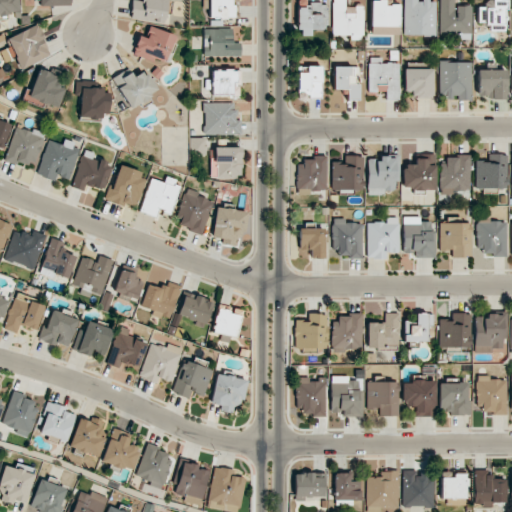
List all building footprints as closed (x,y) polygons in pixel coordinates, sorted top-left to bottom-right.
[(138,0),(139,1),(134,0),(131,0),(130,19),(164,23),(166,0),(138,0)] [(208,0),(209,17),(232,17),(232,0),(208,0)] [(362,6),(345,6),(345,0),(331,0),(332,36),(350,35),(350,40),(363,40),(362,6)] [(399,1),(375,0),(370,0),(369,34),(398,35),(399,1)] [(435,36),(435,0),(403,0),(403,35),(435,36)] [(471,6),(454,5),(454,0),(439,0),(439,35),(463,35),(463,39),(471,39),(471,6)] [(505,31),(504,0),(483,0),(484,7),(477,7),(477,23),(488,23),(488,31),(505,31)] [(297,8),(298,36),(310,35),(310,30),(326,30),(326,3),(309,4),(309,7),(297,8)] [(50,57),(38,25),(8,36),(20,68),(50,57)] [(173,34),(148,27),(145,35),(139,33),(133,54),(165,63),(173,34)] [(233,28),(203,29),(204,57),(240,56),(240,42),(233,43),(233,28)] [(471,62),(439,61),(439,97),(458,97),(458,100),(471,100),(471,62)] [(399,63),(368,63),(367,91),(386,91),(386,99),(399,100),(399,63)] [(57,108),(68,79),(62,76),(62,74),(40,66),(28,97),(57,108)] [(321,66),(307,66),(307,73),(297,73),(298,99),(321,98),(321,66)] [(333,89),(346,89),(346,99),(358,99),(359,67),(334,66),(333,89)] [(133,76),(129,68),(113,77),(129,108),(156,93),(144,70),(133,76)] [(404,68),(404,90),(413,91),(413,97),(432,98),(432,69),(404,68)] [(506,69),(477,70),(477,98),(506,98),(506,69)] [(212,70),(211,95),(231,96),(232,81),(236,81),(236,71),(212,70)] [(110,113),(109,93),(103,94),(103,83),(78,85),(81,120),(101,119),(100,114),(110,113)] [(241,120),(235,120),(235,103),(204,102),(203,134),(240,135),(241,120)] [(0,147),(3,148),(10,122),(0,118),(0,147)] [(32,129),(31,133),(15,127),(4,161),(33,170),(44,133),(32,129)] [(206,138),(190,137),(189,154),(205,155),(206,138)] [(79,149),(72,147),(74,142),(64,139),(62,144),(47,139),(36,175),(54,181),(56,175),(69,179),(79,149)] [(241,147),(214,147),(213,157),(210,156),(210,177),(241,178),(241,147)] [(102,190),(111,162),(83,153),(71,187),(83,191),(85,184),(102,190)] [(435,154),(424,154),(424,159),(416,159),(416,165),(403,165),(403,189),(435,190),(435,154)] [(475,188),(506,189),(507,154),(488,154),(488,161),(476,161),(475,188)] [(399,155),(379,155),(380,160),(366,160),(367,194),(394,193),(394,181),(399,181),(399,155)] [(326,156),(313,156),(313,160),(303,160),(303,164),(296,164),(296,191),(325,191),(326,156)] [(331,190),(362,190),(363,156),(343,156),(343,162),(332,161),(331,190)] [(470,156),(440,156),(439,190),(469,190),(470,156)] [(140,171),(116,165),(107,201),(135,208),(142,179),(138,178),(140,171)] [(140,211),(154,215),(156,209),(170,213),(179,180),(165,177),(163,182),(148,178),(140,211)] [(211,201),(197,197),(199,192),(184,188),(177,216),(181,217),(178,227),(203,234),(211,201)] [(223,239),(223,244),(239,246),(244,211),(215,207),(211,237),(223,239)] [(420,216),(403,216),(402,252),(415,253),(415,257),(434,257),(435,221),(420,221),(420,216)] [(366,222),(367,259),(386,258),(386,254),(399,253),(398,217),(386,217),(386,222),(366,222)] [(0,249),(11,224),(0,218),(0,249)] [(361,257),(361,223),(344,223),(344,218),(331,219),(332,249),(338,249),(338,257),(361,257)] [(506,255),(506,220),(476,219),(475,246),(482,246),(482,255),(506,255)] [(470,222),(439,223),(439,250),(452,250),(452,257),(471,257),(470,222)] [(324,258),(323,226),(298,226),(299,258),(324,258)] [(4,261),(34,269),(44,236),(13,227),(4,261)] [(67,281),(75,257),(61,252),(64,243),(51,238),(40,272),(67,281)] [(112,259),(98,256),(97,262),(80,257),(72,286),(102,295),(112,259)] [(136,273),(118,270),(114,294),(138,299),(141,281),(134,280),(136,273)] [(170,318),(179,285),(166,282),(165,288),(146,284),(140,310),(170,318)] [(0,321),(8,299),(0,296),(0,295),(2,290),(0,289),(0,321)] [(35,330),(45,305),(15,294),(2,328),(16,333),(19,324),(35,330)] [(206,324),(212,301),(194,296),(193,300),(182,297),(176,316),(206,324)] [(237,337),(241,309),(217,305),(213,333),(237,337)] [(78,319),(51,309),(39,340),(56,347),(57,343),(67,347),(78,319)] [(490,353),(490,348),(504,349),(504,312),(487,312),(487,318),(475,318),(474,352),(490,353)] [(398,313),(384,313),(384,323),(367,323),(367,349),(399,348),(398,313)] [(426,341),(426,325),(432,325),(432,314),(415,313),(415,320),(404,320),(404,341),(426,341)] [(439,320),(438,347),(470,348),(471,313),(452,313),(451,320),(439,320)] [(294,348),(326,348),(326,314),(308,314),(307,321),(295,321),(294,348)] [(331,352),(361,352),(362,317),(332,316),(331,352)] [(89,356),(90,352),(104,355),(111,328),(84,322),(77,353),(89,356)] [(118,368),(121,361),(136,367),(146,343),(127,335),(129,330),(119,326),(105,363),(118,368)] [(156,383),(158,378),(169,382),(181,348),(167,343),(165,348),(150,343),(138,376),(156,383)] [(202,396),(212,371),(182,360),(170,391),(188,398),(191,391),(202,396)] [(244,379),(216,373),(210,403),(222,405),(221,410),(237,413),(244,379)] [(505,380),(488,380),(488,375),(476,376),(476,403),(482,403),(482,414),(506,414),(505,380)] [(330,412),(343,412),(343,416),(361,416),(361,391),(358,391),(358,380),(349,380),(349,376),(330,376),(330,412)] [(325,414),(324,377),(296,378),(297,415),(325,414)] [(434,380),(411,380),(411,383),(402,384),(403,407),(415,406),(415,416),(430,416),(430,406),(435,405),(434,380)] [(398,382),(366,381),(366,407),(380,408),(380,416),(398,416),(398,382)] [(470,415),(470,401),(467,401),(466,383),(438,384),(439,412),(450,411),(450,416),(470,415)] [(2,427),(30,435),(37,408),(32,407),(34,399),(11,393),(2,427)] [(39,432),(65,442),(75,415),(65,411),(66,408),(47,401),(42,415),(45,416),(39,432)] [(95,457),(106,424),(80,415),(68,447),(95,457)] [(102,462),(132,471),(139,448),(128,445),(130,436),(112,431),(102,462)] [(164,489),(169,461),(166,460),(168,450),(144,445),(137,478),(150,480),(149,486),(164,489)] [(174,493),(184,496),(183,501),(200,505),(209,469),(182,462),(174,493)] [(0,485),(0,500),(13,504),(14,500),(26,503),(33,473),(4,466),(0,485)] [(207,508),(234,511),(239,511),(245,478),(229,476),(230,469),(213,466),(207,508)] [(506,502),(505,477),(485,478),(485,470),(473,470),(474,506),(491,505),(491,502),(506,502)] [(366,478),(365,511),(381,511),(381,508),(398,508),(399,471),(380,471),(380,478),(366,478)] [(402,507),(433,507),(433,471),(402,471),(402,507)] [(334,472),(334,505),(352,505),(352,500),(359,500),(360,482),(351,481),(351,472),(334,472)] [(294,498),(323,498),(324,473),(294,473),(294,498)] [(441,499),(466,498),(465,473),(440,473),(441,499)] [(58,511),(67,488),(49,481),(40,478),(29,509),(36,511),(58,511)] [(100,511),(105,497),(78,488),(70,511),(100,511)]
